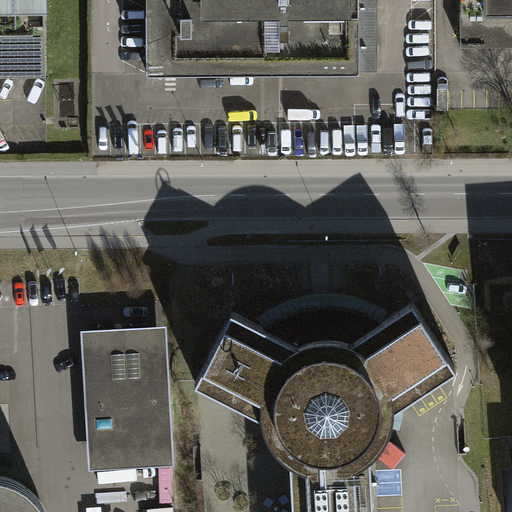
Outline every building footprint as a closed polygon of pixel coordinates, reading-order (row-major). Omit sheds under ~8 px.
[(0,0),(0,79),(52,79),(51,0),(0,0)] [(147,0),(148,76),(365,76),(364,0),(147,0)] [(511,0),(463,0),(463,52),(511,51),(511,0)] [(308,298),(309,307),(296,311),(282,316),(273,322),(264,327),(231,311),(194,383),(263,416),(264,426),(268,435),(273,443),(281,452),(290,459),(293,511),(374,511),(371,456),(382,445),(390,431),(394,411),(456,368),(413,301),(381,322),(369,315),(354,308),(334,305),(335,296),(322,297),(308,298)] [(168,324),(81,328),(88,471),(174,467),(168,324)] [(0,476),(0,511),(41,511),(40,507),(27,489),(14,479),(0,476)]
